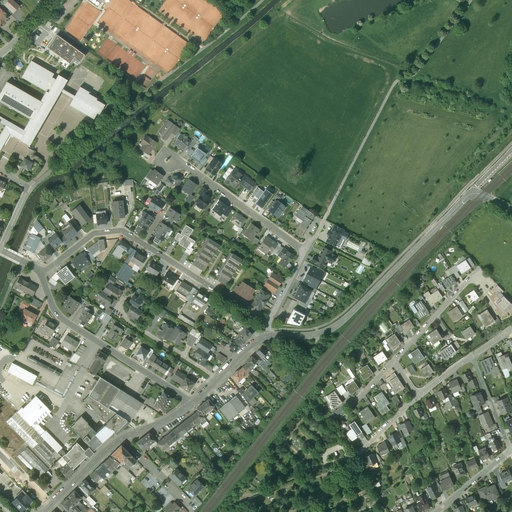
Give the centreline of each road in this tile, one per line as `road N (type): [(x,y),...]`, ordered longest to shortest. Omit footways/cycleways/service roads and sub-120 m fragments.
road 1 (track): [(470,0),(412,76),(395,82),(323,219)]
road 2 (secondary): [(268,336),(311,335),(338,324),(472,193)]
road 3 (residential): [(41,274),(64,321),(191,403)]
road 4 (residential): [(305,251),(181,163)]
road 5 (residential): [(268,322),(142,243)]
road 6 (residential): [(394,360),(469,278),(484,282)]
road 7 (residential): [(142,243),(120,230),(95,232),(41,274)]
